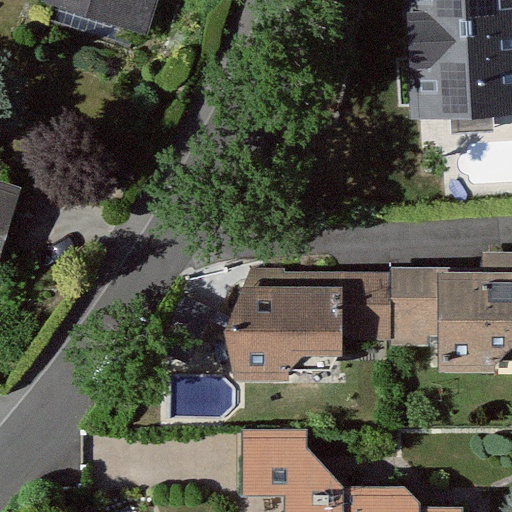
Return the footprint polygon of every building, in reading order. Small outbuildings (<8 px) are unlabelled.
[(46,0),(149,32),(158,0),(46,0)] [(511,0),(404,0),(411,122),(511,115),(511,0)] [(0,260),(23,186),(0,178),(0,260)] [(394,267),(394,272),(391,338),(393,345),(430,347),(429,336),(439,336),(441,373),(497,373),(498,365),(511,349),(511,251),(485,251),(485,267),(394,267)] [(347,338),(391,338),(394,272),(251,270),(227,330),(237,379),(290,380),(290,370),(305,356),(346,357),(347,338)] [(467,511),(467,509),(426,508),(408,487),(348,487),(307,447),(307,430),(242,430),(242,496),(287,496),(286,511),(467,511)]
